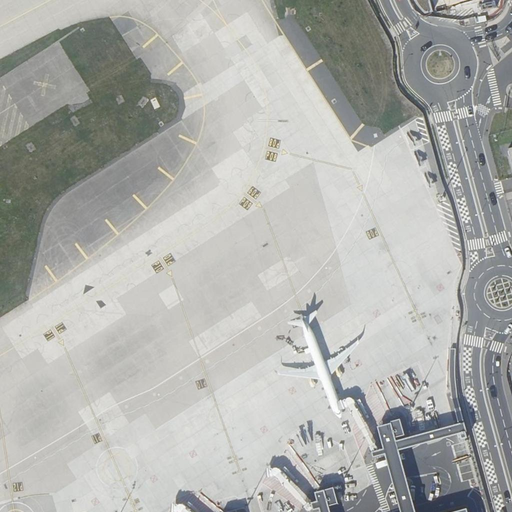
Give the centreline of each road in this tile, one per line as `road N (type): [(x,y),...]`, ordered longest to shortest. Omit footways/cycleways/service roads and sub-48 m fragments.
road 1 (tertiary): [(474,298),(470,371),(505,511)]
road 2 (tertiary): [(420,84),(442,116),(473,230),(475,284)]
road 3 (tertiary): [(511,265),(467,125),(465,78)]
road 4 (tertiary): [(511,454),(491,372),(494,346),(511,320)]
